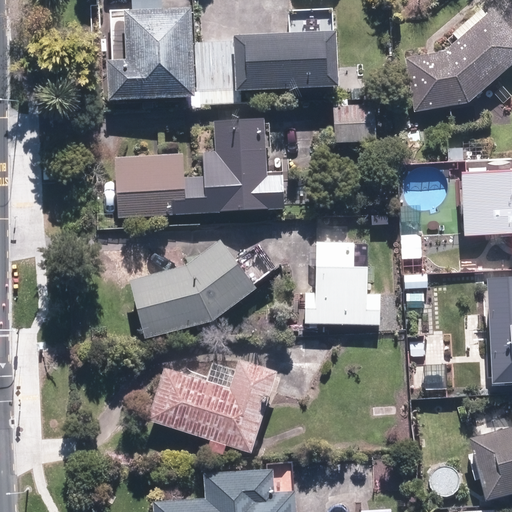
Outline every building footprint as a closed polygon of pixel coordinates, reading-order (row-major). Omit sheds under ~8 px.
[(156,0),(128,0),(129,15),(157,14),(156,0)] [(129,15),(117,15),(119,65),(104,66),(105,104),(188,101),(185,13),(157,14),(129,15)] [(410,114),(463,106),(511,63),(511,42),(486,13),(438,55),(402,60),(410,114)] [(328,36),(225,39),(226,44),(227,94),(330,90),(328,36)] [(226,44),(189,45),(192,107),(228,105),(227,94),(226,44)] [(329,67),(331,100),(366,99),(364,65),(329,67)] [(331,107),(332,144),(373,143),(372,106),(331,107)] [(112,161),(115,220),(280,212),(278,177),(261,178),(258,122),(209,125),(210,154),(197,155),(198,181),(178,182),(177,158),(112,161)] [(511,174),(453,178),(456,239),(506,236),(507,255),(511,255),(511,174)] [(417,235),(396,237),(398,261),(418,259),(417,235)] [(139,340),(208,324),(249,291),(211,244),(179,269),(125,282),(139,340)] [(301,295),(300,326),(376,328),(377,297),(360,296),(360,272),(344,272),(345,247),(308,246),(306,295),(301,295)] [(426,275),(400,275),(400,305),(427,304),(426,275)] [(511,280),(481,282),(485,386),(511,385),(511,280)] [(443,328),(425,329),(427,377),(446,376),(443,328)] [(158,372),(142,423),(204,442),(201,451),(219,457),(222,448),(246,455),(272,375),(231,362),(222,392),(158,372)] [(511,427),(462,440),(478,503),(511,494),(511,427)] [(150,503),(150,511),(289,511),(288,493),(268,494),(266,472),(199,476),(200,500),(150,503)]
